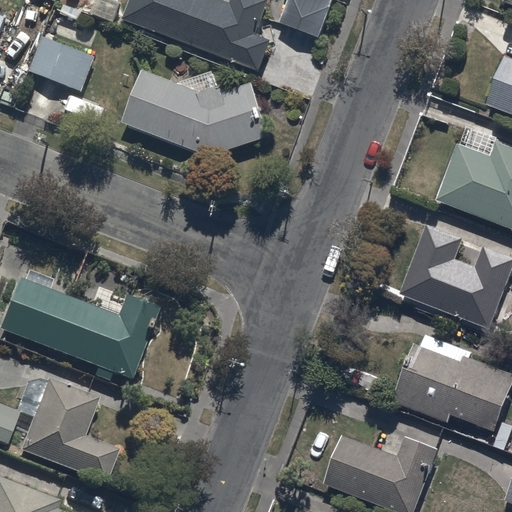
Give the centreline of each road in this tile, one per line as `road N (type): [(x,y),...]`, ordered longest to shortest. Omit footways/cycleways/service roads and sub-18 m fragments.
road 1 (residential): [(0,164),(301,277)]
road 2 (residential): [(409,0),(301,277)]
road 3 (residential): [(301,277),(210,511)]
